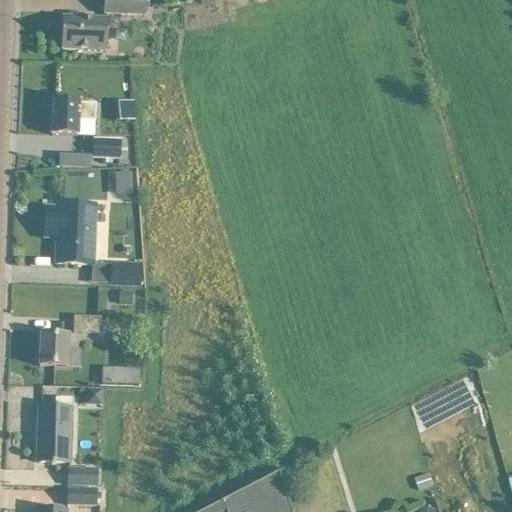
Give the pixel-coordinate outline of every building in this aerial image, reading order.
[(103,0),(103,15),(145,16),(145,0),(103,0)] [(106,53),(107,21),(62,19),(60,51),(106,53)] [(51,136),(78,137),(78,122),(95,123),(95,105),(79,105),(79,103),(53,102),(51,136)] [(118,160),(119,142),(94,141),(93,159),(118,160)] [(56,265),(76,266),(92,267),(94,207),(58,206),(58,210),(45,209),(44,238),(57,239),(56,265)] [(139,287),(140,268),(112,267),(111,286),(139,287)] [(118,293),(117,306),(131,306),(131,293),(118,293)] [(73,334),(93,334),(99,335),(100,320),(74,319),(73,334)] [(39,367),(59,368),(67,368),(67,367),(80,368),(80,352),(67,352),(68,338),(40,337),(39,367)] [(103,371),(102,385),(138,386),(138,372),(103,371)] [(51,467),(55,467),(55,464),(70,465),(71,410),(38,409),(37,436),(41,436),(41,447),(39,447),(38,464),(51,464),(51,467)] [(68,470),(67,482),(67,488),(97,490),(97,483),(98,471),(68,470)] [(429,475),(415,480),(419,491),(433,487),(429,475)] [(287,511),(276,477),(206,511),(287,511)] [(96,494),(97,492),(67,490),(66,506),(95,508),(96,501),(96,494)]
